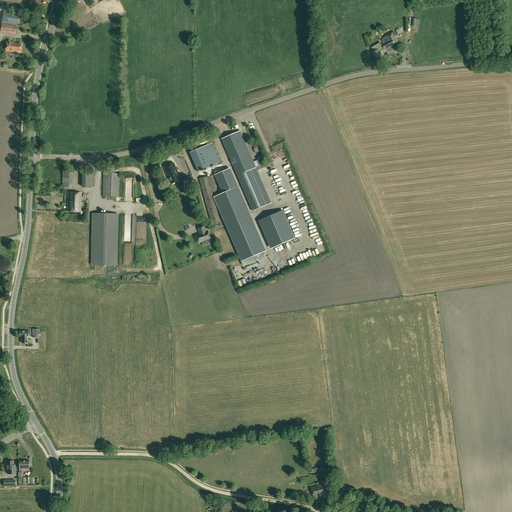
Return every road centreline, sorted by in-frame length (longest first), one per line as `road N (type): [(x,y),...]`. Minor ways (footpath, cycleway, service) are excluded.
road 1 (unclassified): [(511,57),(341,77),(126,154),(31,155)]
road 2 (track): [(317,511),(208,490),(155,456),(53,454)]
road 3 (tertiary): [(36,422),(17,388),(10,337),(26,237)]
road 4 (unknown): [(214,123),(269,253),(311,244)]
road 5 (tertiary): [(31,155),(37,78),(62,0)]
road 6 (unknown): [(144,147),(163,229),(178,238),(198,230)]
